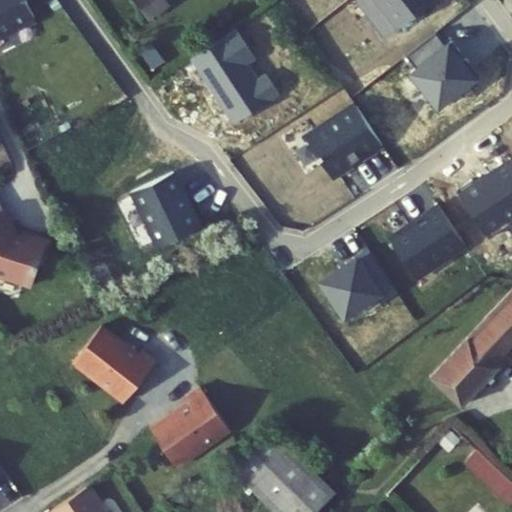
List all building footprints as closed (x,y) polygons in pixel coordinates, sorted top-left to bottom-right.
[(0,0),(0,24),(50,0),(0,0)] [(122,0),(140,25),(159,13),(150,1),(151,0),(122,0)] [(441,1),(440,0),(374,0),(402,33),(441,1)] [(281,100),(238,31),(190,60),(233,130),(281,100)] [(446,47),(437,35),(405,59),(417,67),(412,74),(438,112),(482,81),(452,39),(446,47)] [(0,122),(16,115),(0,80),(0,122)] [(384,147),(354,103),(306,136),(336,180),(384,147)] [(511,221),(511,159),(462,192),(490,236),(511,221)] [(201,231),(171,172),(129,194),(159,252),(201,231)] [(34,216),(21,189),(0,199),(0,246),(2,251),(48,267),(56,245),(60,247),(68,223),(41,213),(39,217),(34,216)] [(467,249),(438,207),(390,241),(420,283),(467,249)] [(386,298),(360,258),(320,284),(346,324),(386,298)] [(120,305),(88,339),(136,383),(171,345),(158,333),(154,337),(120,305)] [(511,310),(452,370),(474,392),(511,355),(511,310)] [(166,406),(189,446),(245,413),(219,368),(204,377),(207,382),(166,406)] [(287,413),(250,442),(306,511),(307,511),(348,479),(309,430),(287,413)] [(101,511),(86,487),(50,509),(52,511),(101,511)] [(511,511),(511,501),(499,489),(476,511),(511,511)]
